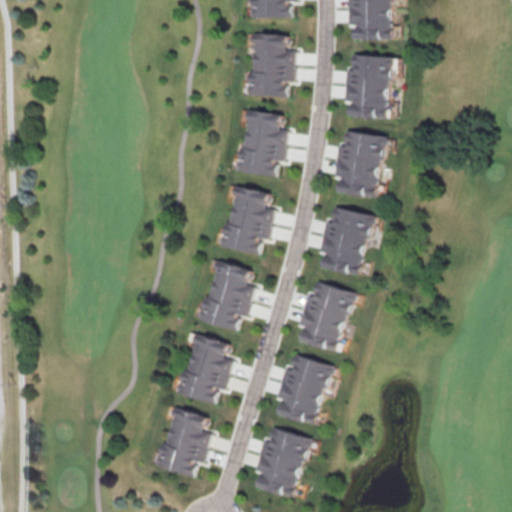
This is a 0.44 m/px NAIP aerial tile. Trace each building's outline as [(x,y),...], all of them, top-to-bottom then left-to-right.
[(253,0),(292,0),(292,15),(253,15),(253,0)] [(398,0),(398,37),(357,37),(358,23),(353,23),(353,0),(398,0)] [(295,33),(294,48),(300,48),(299,79),(293,79),(292,95),(252,93),(254,32),(295,33)] [(358,53),(398,55),(393,118),(353,115),(355,98),(349,97),(351,67),(357,67),(358,53)] [(286,119),(285,124),(294,126),(288,165),(278,164),(277,175),(239,169),(248,112),(286,119)] [(353,128),(389,134),(379,192),(343,187),(345,174),(339,173),(344,142),(350,143),(353,128)] [(236,187),(272,193),(270,205),(278,206),(273,237),(265,236),(262,253),(226,246),(236,187)] [(326,258),(328,251),(322,250),(331,215),(336,217),(340,203),(376,212),(362,268),(326,258)] [(219,257),(258,269),(255,281),(262,283),(252,319),(244,317),(240,332),(201,320),(219,257)] [(305,334),(308,323),(302,322),(310,290),(316,292),(320,279),(357,289),(342,344),(305,334)] [(199,333),(236,344),(232,356),(238,358),(229,387),(223,385),(218,401),(181,390),(199,333)] [(282,407),(285,396),(281,395),(289,366),(294,367),(298,350),(336,361),(320,418),(282,407)] [(178,403),(212,415),(207,430),(214,433),(204,463),(197,460),(192,475),(157,463),(178,403)] [(259,480),(262,469),(257,467),(267,438),(272,440),(277,425),(315,437),(297,492),(259,480)]
